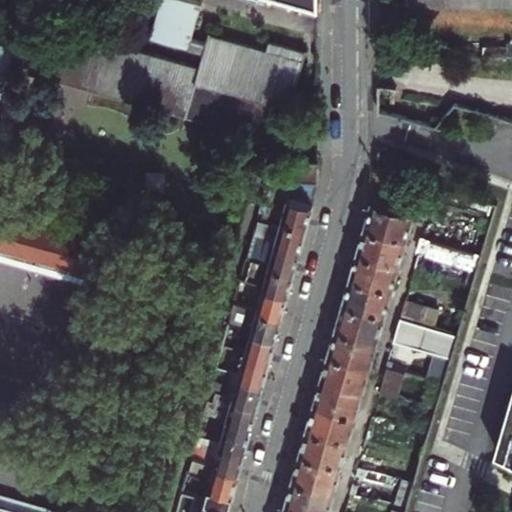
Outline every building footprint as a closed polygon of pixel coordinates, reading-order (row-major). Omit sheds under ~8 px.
[(0,97),(11,59),(185,109),(194,80),(287,108),(304,52),(267,41),(265,48),(206,30),(202,41),(188,37),(198,0),(162,0),(151,38),(199,52),(195,66),(45,22),(48,13),(24,6),(23,9),(24,9),(22,16),(21,17),(14,41),(0,37),(0,97)] [(511,7),(511,0),(415,0),(415,9),(511,7)] [(401,153),(383,153),(383,164),(397,164),(401,164),(401,155),(401,153)] [(296,183),(320,183),(319,161),(297,162),(296,183)] [(283,218),(308,225),(314,203),(320,183),(296,183),(284,183),(276,209),(270,207),(270,211),(261,208),(260,212),(283,218)] [(436,200),(430,198),(428,205),(435,207),(436,200)] [(370,213),(367,226),(388,232),(396,206),(374,199),(370,213)] [(0,511),(48,511),(0,498),(0,245),(103,275),(114,235),(0,201),(0,511)] [(408,209),(396,206),(388,232),(411,239),(415,225),(419,212),(408,209)] [(308,225),(283,218),(278,239),(302,246),(306,234),(308,225)] [(381,257),(388,232),(367,226),(363,238),(359,251),(381,257)] [(388,232),(381,257),(404,264),(407,251),(411,239),(388,232)] [(278,239),(271,262),(296,269),(300,255),(302,246),(278,239)] [(424,242),(421,254),(478,271),(482,259),(424,242)] [(0,256),(100,286),(103,275),(0,245),(0,256)] [(156,256),(116,245),(107,276),(147,288),(156,256)] [(250,250),(248,256),(254,257),(255,258),(257,252),(250,250)] [(356,263),(352,276),(374,282),(381,257),(359,251),(356,263)] [(404,264),(381,257),(374,282),(396,289),(401,274),(404,264)] [(265,284),(290,291),(294,276),(296,269),(271,262),(265,284)] [(367,307),(374,282),(352,276),(349,287),(345,301),(367,307)] [(249,280),(242,278),(240,285),(247,287),(249,280)] [(374,282),(367,307),(389,313),(393,300),(396,289),(374,282)] [(265,284),(259,307),(284,313),(288,300),(290,291),(265,284)] [(246,327),(253,305),(236,300),(230,323),(246,327)] [(367,307),(345,301),(341,313),(337,326),(359,332),(367,307)] [(407,303),(403,318),(442,329),(446,314),(407,303)] [(259,307),(253,329),(278,336),(282,321),(284,313),(259,307)] [(367,307),(359,332),(382,339),(387,322),(389,313),(367,307)] [(442,329),(403,318),(396,343),(437,355),(453,360),(460,334),(442,329)] [(352,358),(359,332),(337,326),(334,339),(330,352),(352,358)] [(253,329),(247,351),(272,357),(276,343),(278,336),(253,329)] [(382,339),(359,332),(352,358),(374,364),(378,351),(382,339)] [(217,367),(233,371),(238,355),(228,352),(230,346),(224,344),(217,367)] [(272,357),(247,351),(241,373),(266,380),(270,366),(272,357)] [(345,383),(352,358),(330,352),(326,364),(323,377),(345,383)] [(445,384),(453,360),(437,355),(429,380),(445,384)] [(374,364),(352,358),(345,383),(367,390),(371,377),(374,364)] [(235,395),(260,402),(264,387),(266,380),(241,373),(235,395)] [(320,386),(316,402),(337,408),(345,383),(323,377),(320,386)] [(345,383),(337,408),(360,414),(365,397),(367,390),(345,383)] [(260,402),(235,395),(229,417),(254,424),(258,409),(260,402)] [(312,415),(308,427),(330,433),(337,408),(316,402),(312,415)] [(511,404),(494,460),(511,467),(511,404)] [(357,424),(360,414),(337,408),(330,433),(352,440),(357,424)] [(229,417),(223,439),(248,446),(252,432),(254,424),(229,417)] [(322,459),(330,433),(308,427),(306,437),(301,452),(322,459)] [(350,447),(352,440),(330,433),(322,459),(345,465),(350,447)] [(223,439),(217,462),(242,469),(246,453),(248,446),(223,439)] [(299,460),(294,477),(315,484),(322,459),(301,452),(299,460)] [(217,462),(204,459),(199,475),(212,478),(207,498),(232,504),(238,484),(242,469),(217,462)] [(343,472),(345,465),(322,459),(315,484),(338,490),(343,472)] [(308,509),(315,484),(294,477),(291,487),(287,503),(308,509)] [(338,490),(315,484),(308,509),(318,511),(331,511),(334,504),(338,490)] [(0,498),(48,511),(84,511),(0,487),(0,498)] [(184,491),(182,497),(190,500),(192,493),(190,493),(184,491)] [(207,498),(202,511),(229,511),(230,511),(232,504),(207,498)] [(306,511),(308,509),(287,503),(283,511),(306,511)]
